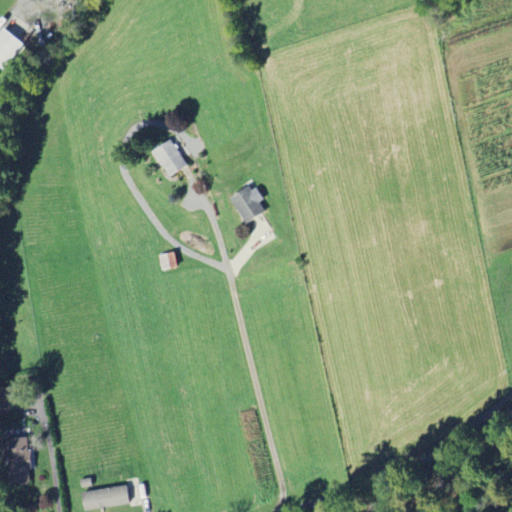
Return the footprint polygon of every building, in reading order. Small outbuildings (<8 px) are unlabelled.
[(0,29),(0,66),(8,70),(24,42),(0,28),(0,29)] [(168,177),(187,166),(171,139),(152,150),(168,177)] [(255,185),(231,196),(243,223),(264,213),(259,201),(262,200),(255,185)] [(162,271),(178,267),(174,252),(158,256),(162,271)] [(0,399),(0,410),(17,410),(16,389),(0,389),(0,399)] [(28,437),(7,438),(8,483),(29,483),(28,437)] [(84,511),(129,504),(125,485),(81,493),(84,511)]
